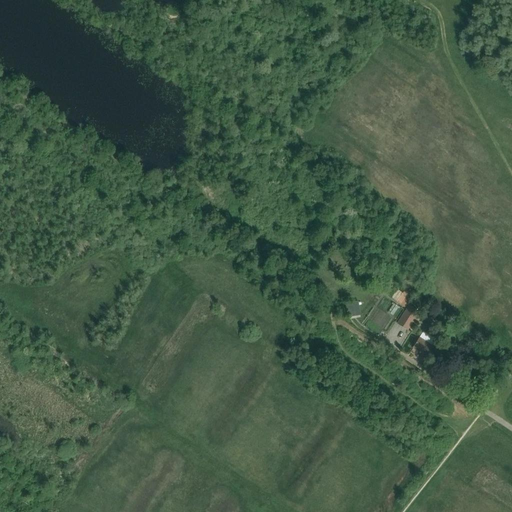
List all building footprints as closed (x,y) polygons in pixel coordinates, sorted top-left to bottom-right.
[(388,284),(382,292),(390,297),(396,289),(388,284)] [(404,309),(411,298),(403,292),(395,302),(404,309)] [(419,313),(408,306),(397,325),(408,331),(419,313)] [(442,321),(439,326),(445,330),(448,325),(442,321)] [(433,355),(445,363),(450,355),(437,347),(436,348),(420,338),(414,348),(430,359),(433,355)]
